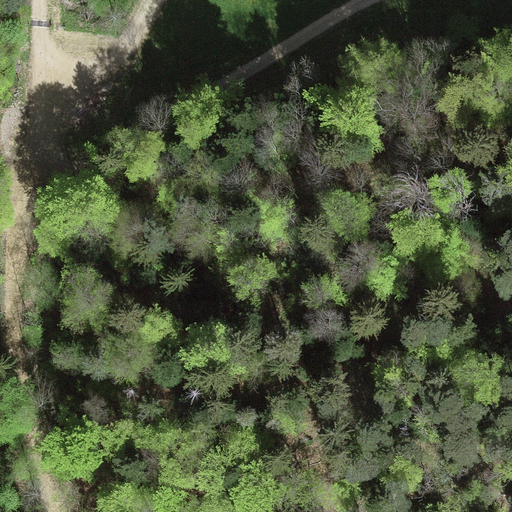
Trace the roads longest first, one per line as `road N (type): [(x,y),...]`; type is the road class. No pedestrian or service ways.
road 1 (track): [(47,0),(48,55),(28,174),(60,182),(80,178),(260,60),(374,0)]
road 2 (track): [(60,511),(20,360),(17,266),(28,174)]
